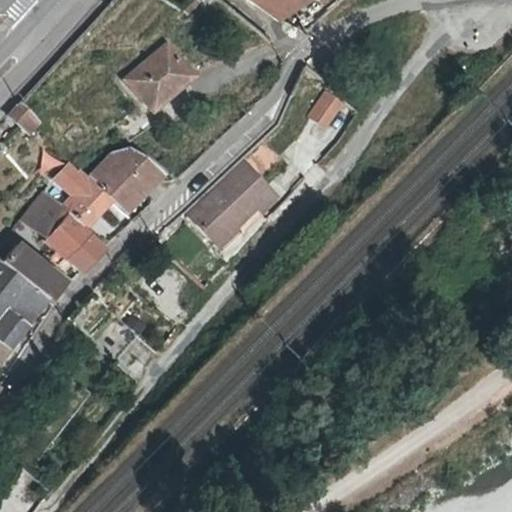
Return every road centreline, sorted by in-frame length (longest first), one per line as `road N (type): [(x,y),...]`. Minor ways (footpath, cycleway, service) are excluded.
road 1 (residential): [(466,0),(346,159),(188,332),(65,490)]
road 2 (residential): [(440,0),(309,43),(277,92),(60,309),(0,404)]
road 3 (track): [(301,511),(511,372)]
